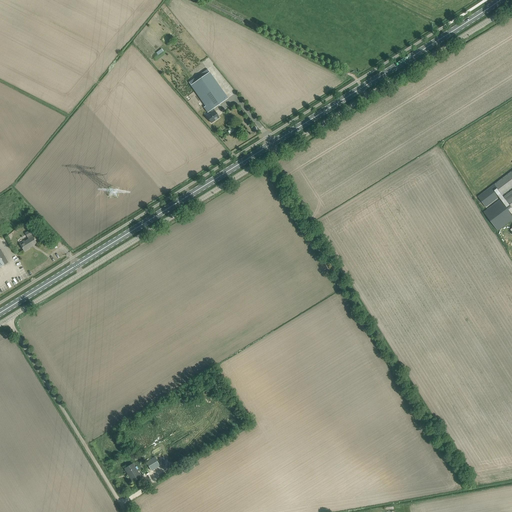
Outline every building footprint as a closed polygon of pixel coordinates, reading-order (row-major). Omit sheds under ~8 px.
[(208,69),(189,82),(206,106),(204,107),(208,113),(211,110),(213,109),(228,98),(208,69)] [(219,118),(213,109),(211,110),(212,113),(207,116),(211,123),(219,118)] [(511,170),(478,196),(486,207),(511,188),(511,191),(484,212),(498,231),(511,219),(511,170)] [(36,215),(26,222),(28,225),(38,218),(36,215)] [(33,234),(31,230),(25,233),(29,239),(25,242),(24,241),(20,244),(25,251),(29,248),(34,244),(34,245),(37,243),(31,235),(33,234)] [(0,267),(4,265),(5,265),(9,263),(0,249),(0,267)] [(210,386),(215,393),(222,387),(216,380),(210,386)] [(206,391),(201,385),(195,390),(200,396),(206,391)] [(148,458),(155,471),(170,462),(163,449),(148,458)] [(125,469),(126,468),(130,475),(129,475),(133,482),(141,477),(133,464),(129,466),(125,469)]
